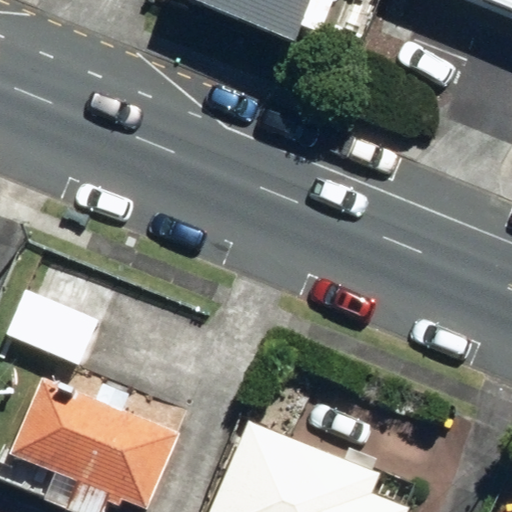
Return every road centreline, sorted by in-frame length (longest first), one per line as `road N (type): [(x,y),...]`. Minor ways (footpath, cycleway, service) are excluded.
road 1 (tertiary): [(45,116),(511,292)]
road 2 (residential): [(99,0),(45,116)]
